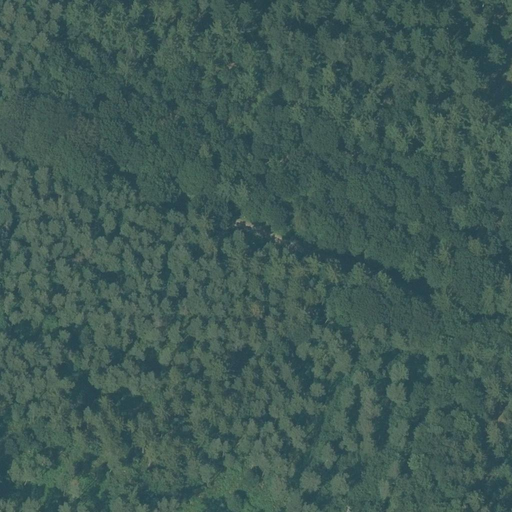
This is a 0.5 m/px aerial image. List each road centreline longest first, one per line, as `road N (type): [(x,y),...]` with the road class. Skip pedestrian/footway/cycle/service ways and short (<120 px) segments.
road 1 (track): [(511,325),(33,139)]
road 2 (track): [(87,0),(33,139)]
